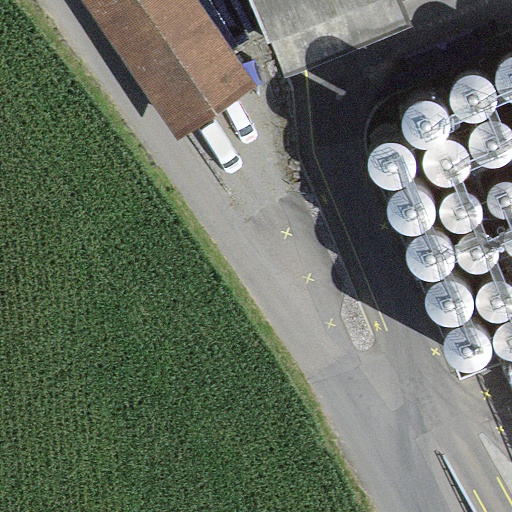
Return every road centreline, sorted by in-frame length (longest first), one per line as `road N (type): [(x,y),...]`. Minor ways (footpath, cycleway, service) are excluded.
road 1 (residential): [(415,511),(67,0)]
road 2 (unknown): [(344,406),(384,364),(397,338),(397,314),(335,127),(339,91),(360,68),(511,4)]
